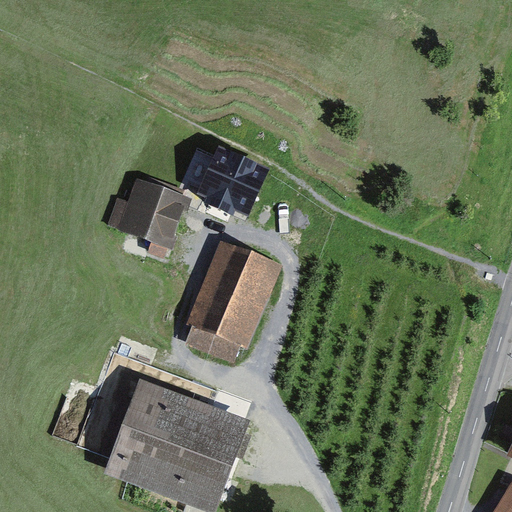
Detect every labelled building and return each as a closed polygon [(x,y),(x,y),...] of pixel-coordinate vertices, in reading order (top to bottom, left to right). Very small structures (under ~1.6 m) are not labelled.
[(205,195),(256,220),(280,172),(228,147),(205,195)] [(174,249),(190,198),(137,180),(128,200),(118,197),(107,221),(120,226),(116,233),(148,242),(144,251),(166,257),(168,248),(174,249)] [(255,350),(289,270),(229,244),(193,328),(201,331),(194,348),(238,367),(247,347),(255,350)] [(110,475),(203,511),(222,511),(257,424),(147,381),(110,475)] [(511,511),(511,490),(498,511),(511,511)]
